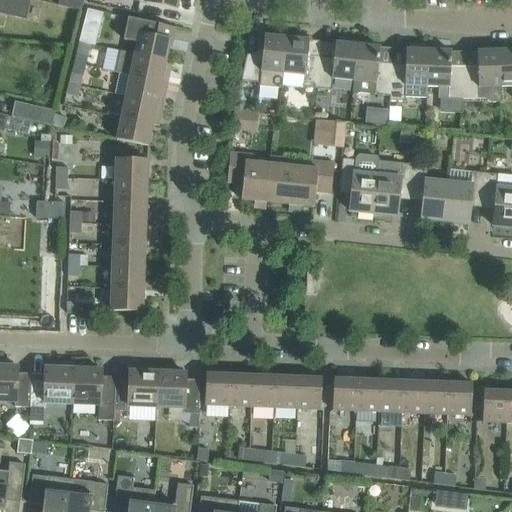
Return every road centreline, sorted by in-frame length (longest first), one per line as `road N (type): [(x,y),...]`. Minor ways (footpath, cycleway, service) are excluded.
road 1 (residential): [(511,354),(200,342),(188,324),(192,220)]
road 2 (residential): [(192,220),(511,254)]
road 3 (residential): [(192,220),(182,197),(185,136),(219,0)]
road 4 (residential): [(375,0),(390,24),(511,26)]
